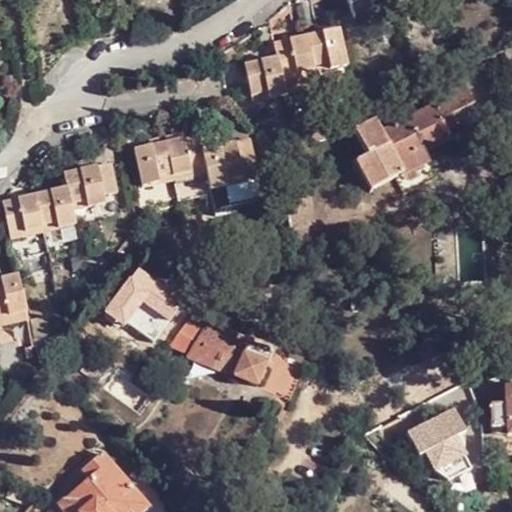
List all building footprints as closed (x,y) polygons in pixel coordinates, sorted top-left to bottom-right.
[(343,0),(351,18),(396,0),(343,0)] [(276,60),(243,68),(252,106),(285,99),(282,85),(347,70),(339,31),(273,46),(276,60)] [(429,103),(431,108),(379,133),(374,122),(353,132),(364,157),(352,162),(369,190),(385,183),(399,176),(400,178),(429,164),(423,154),(450,142),(446,133),(477,118),(462,86),(429,103)] [(197,138),(131,152),(140,192),(173,185),(176,200),(207,195),(210,207),(258,197),(245,142),(200,151),(197,138)] [(108,166),(61,175),(64,192),(0,203),(0,206),(8,244),(74,231),(71,215),(104,208),(102,198),(115,195),(108,166)] [(306,183),(281,188),(288,223),(312,218),(306,183)] [(0,323),(5,322),(7,329),(26,325),(15,279),(0,281),(0,323)] [(219,338),(193,326),(186,339),(193,343),(186,361),(256,390),(266,368),(264,367),(268,359),(232,343),(233,342),(220,336),(219,338)] [(488,429),(503,429),(511,428),(511,390),(502,391),(502,407),(487,408),(488,429)] [(502,391),(486,391),(487,408),(502,407),(502,391)] [(511,428),(503,429),(504,438),(511,437),(511,428)] [(124,511),(125,511),(140,497),(108,463),(58,509),(60,511),(124,511)] [(140,497),(125,511),(143,511),(149,507),(140,497)]
